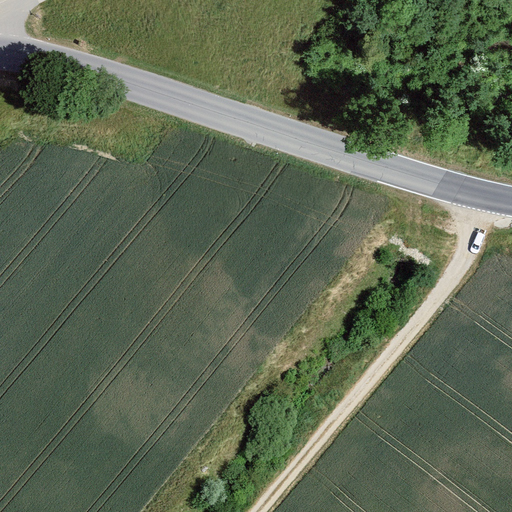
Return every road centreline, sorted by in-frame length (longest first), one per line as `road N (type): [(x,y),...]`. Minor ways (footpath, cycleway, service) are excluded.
road 1 (tertiary): [(0,55),(99,72),(511,200)]
road 2 (track): [(494,197),(428,309),(257,511)]
